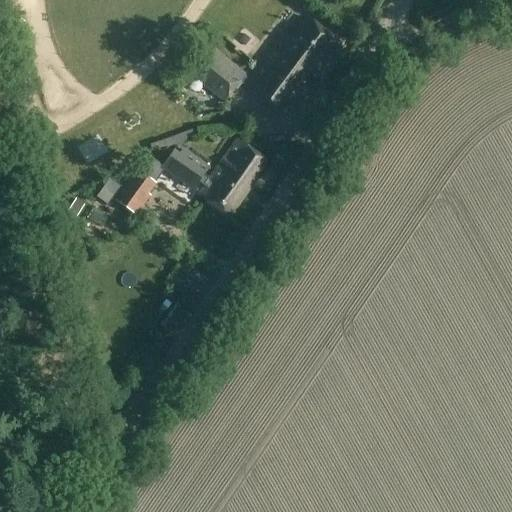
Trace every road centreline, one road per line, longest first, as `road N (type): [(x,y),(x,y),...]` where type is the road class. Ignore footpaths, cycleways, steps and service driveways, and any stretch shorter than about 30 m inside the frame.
road 1 (unclassified): [(64,511),(317,146),(402,0)]
road 2 (track): [(375,50),(487,0)]
